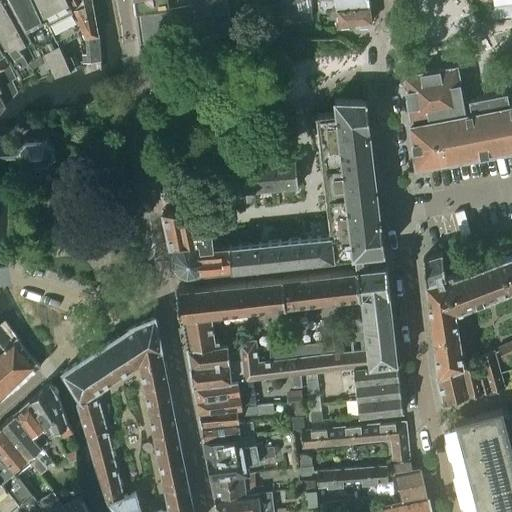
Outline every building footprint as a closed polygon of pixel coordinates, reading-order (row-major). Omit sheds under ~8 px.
[(9,0),(0,0),(0,11),(32,68),(43,63),(37,48),(30,37),(9,0)] [(9,0),(30,37),(37,48),(43,63),(44,62),(48,69),(51,67),(44,51),(59,44),(38,0),(9,0)] [(68,0),(38,0),(59,44),(44,51),(51,67),(55,75),(61,72),(70,69),(71,72),(77,70),(71,57),(66,59),(62,48),(65,46),(63,42),(83,32),(72,9),(73,9),(68,0)] [(68,0),(73,9),(72,9),(83,32),(85,36),(87,36),(89,64),(90,64),(90,65),(98,60),(98,34),(91,2),(90,0),(68,0)] [(134,0),(136,11),(169,7),(191,3),(190,0),(134,0)] [(233,32),(227,0),(190,0),(191,3),(196,35),(233,32)] [(280,0),(283,23),(313,19),(310,0),(280,0)] [(317,0),(319,12),(336,10),(369,6),(368,0),(317,0)] [(511,0),(492,0),(494,7),(495,20),(511,19),(511,13),(511,0)] [(191,3),(169,7),(136,11),(140,42),(196,35),(191,3)] [(336,10),(337,28),(353,27),(354,30),(369,28),(370,28),(371,27),(371,26),(371,23),(369,6),(336,10)] [(0,46),(13,69),(16,76),(18,80),(34,72),(32,68),(0,11),(0,46)] [(235,19),(238,30),(254,27),(251,13),(241,15),(241,18),(235,19)] [(0,46),(0,95),(5,105),(18,90),(13,78),(16,76),(13,69),(0,46)] [(160,56),(144,59),(146,70),(162,68),(160,56)] [(457,65),(404,74),(410,122),(415,166),(511,148),(511,103),(509,104),(506,91),(469,98),(471,111),(465,112),(457,65)] [(332,234),(229,244),(232,269),(284,264),(334,258),(334,257),(353,255),(353,256),(385,252),(381,220),(380,220),(369,132),(371,132),(367,100),(335,98),(336,112),(317,114),(332,234)] [(0,158),(15,157),(15,159),(19,159),(19,162),(18,162),(18,165),(21,165),(21,164),(24,164),(25,165),(49,164),(49,163),(53,157),(55,157),(54,143),(53,143),(47,138),(47,137),(23,138),(23,139),(19,145),(15,145),(15,146),(0,146),(0,158)] [(229,165),(232,192),(298,186),(296,158),(229,165)] [(192,207),(164,210),(171,244),(199,241),(200,248),(214,246),(212,229),(220,228),(217,204),(197,206),(197,205),(192,206),(192,207)] [(199,241),(171,244),(173,253),(172,256),(173,265),(179,272),(187,274),(196,273),(197,272),(232,269),(229,244),(214,246),(200,248),(199,241)] [(442,251),(423,257),(426,283),(425,283),(429,318),(436,376),(443,404),(469,393),(470,395),(481,393),(481,392),(488,391),(506,388),(494,348),(479,356),(484,375),(477,377),(472,360),(463,363),(461,345),(459,334),(456,317),(455,310),(511,289),(511,254),(510,255),(507,256),(453,276),(452,273),(445,275),(442,251)] [(370,363),(397,360),(389,291),(386,264),(357,267),(360,295),(355,296),(357,306),(354,307),(358,338),(360,338),(362,349),(362,350),(366,349),(368,349),(370,363)] [(211,312),(355,296),(360,295),(357,267),(177,286),(188,345),(219,342),(219,338),(215,339),(211,312)] [(193,511),(186,476),(154,316),(132,326),(63,370),(81,399),(77,401),(95,463),(105,493),(116,511),(193,511)] [(0,394),(30,369),(33,366),(34,365),(15,343),(13,344),(0,327),(0,394)] [(240,340),(244,378),(252,377),(353,366),(368,364),(366,349),(362,350),(362,349),(352,350),(333,352),(296,356),(258,361),(256,338),(240,340)] [(228,342),(230,360),(231,379),(237,378),(237,379),(244,378),(240,340),(228,342)] [(511,340),(498,347),(503,359),(511,355),(511,340)] [(188,345),(191,364),(230,360),(228,342),(228,341),(219,342),(188,345)] [(191,364),(194,383),(231,379),(230,360),(191,364)] [(353,366),(355,382),(399,377),(397,360),(368,364),(353,366)] [(194,383),(197,399),(240,392),(254,390),(252,377),(244,378),(237,379),(237,378),(231,379),(194,383)] [(355,382),(357,398),(401,393),(399,377),(355,382)] [(307,380),(308,388),(318,386),(317,378),(307,380)] [(49,381),(29,399),(44,420),(45,420),(46,422),(49,421),(54,431),(60,428),(64,435),(71,431),(57,394),(57,392),(49,381)] [(318,386),(308,388),(309,396),(319,394),(318,386)] [(197,399),(199,411),(256,404),(254,390),(240,392),(197,399)] [(401,393),(357,398),(359,415),(403,410),(401,393)] [(29,399),(15,411),(42,445),(48,441),(46,438),(54,431),(49,421),(46,422),(45,420),(44,420),(29,399)] [(293,401),(294,405),(295,415),(296,415),(303,414),(302,400),(293,401)] [(199,411),(202,426),(239,422),(238,413),(242,413),(243,415),(274,412),(272,403),(256,404),(237,406),(199,411)] [(511,511),(511,446),(502,408),(452,422),(456,437),(450,438),(454,452),(459,451),(467,479),(460,481),(464,495),(470,494),(475,511),(511,511)] [(15,411),(1,424),(32,465),(39,473),(46,468),(34,452),(42,445),(15,411)] [(311,412),(311,420),(322,419),(321,411),(311,412)] [(202,426),(204,440),(254,434),(252,420),(239,422),(202,426)] [(391,451),(392,458),(409,457),(408,449),(406,420),(301,430),(302,447),(390,438),(391,451)] [(0,424),(0,453),(16,474),(26,464),(29,467),(32,465),(1,424),(0,424)] [(208,460),(211,476),(249,472),(247,462),(265,459),(265,458),(275,456),(274,448),(263,450),(262,442),(255,443),(254,434),(204,440),(208,460)] [(76,451),(66,454),(70,461),(76,459),(76,451)] [(0,453),(0,478),(26,511),(46,511),(37,500),(16,474),(12,469),(0,453)] [(394,471),(402,500),(426,495),(420,466),(411,468),(409,457),(392,458),(394,471)] [(316,469),(318,486),(388,481),(386,465),(316,469)] [(211,477),(213,486),(252,482),(251,472),(249,472),(211,476),(211,477)] [(26,511),(0,478),(0,511),(26,511)] [(213,486),(215,496),(254,492),(252,482),(213,486)] [(215,496),(218,511),(271,511),(274,511),(272,490),(254,492),(215,496)] [(53,491),(37,500),(46,511),(48,510),(62,504),(53,491)] [(88,511),(80,495),(62,504),(48,510),(46,511),(88,511)] [(384,511),(430,511),(426,495),(402,500),(383,504),(384,511)]
